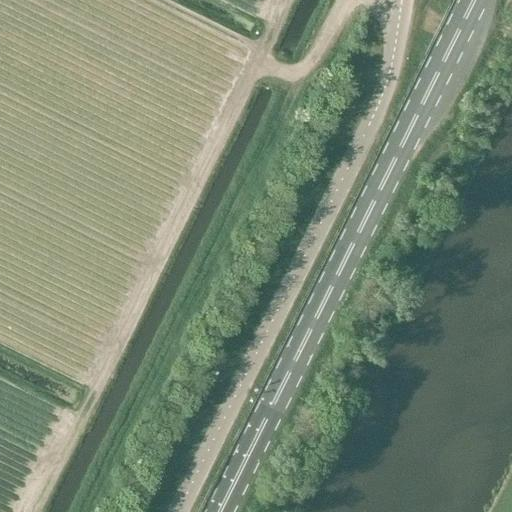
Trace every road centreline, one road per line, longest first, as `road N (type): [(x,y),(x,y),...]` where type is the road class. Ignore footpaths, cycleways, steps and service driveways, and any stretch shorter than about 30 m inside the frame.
road 1 (primary): [(219,511),(474,0)]
road 2 (unclassified): [(177,511),(378,107),(401,0)]
road 3 (track): [(28,511),(259,61)]
road 4 (track): [(351,0),(311,62),(285,73),(266,67),(242,41),(159,0)]
